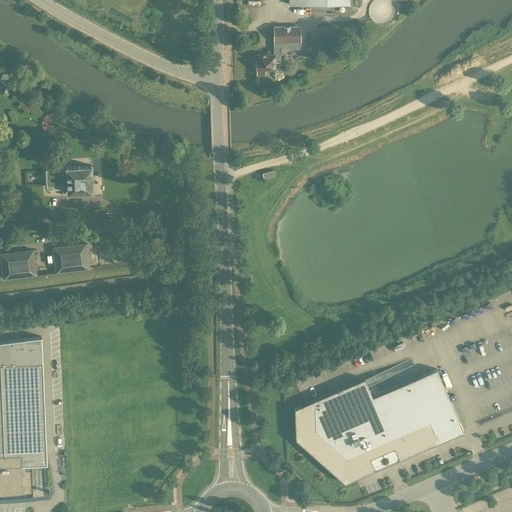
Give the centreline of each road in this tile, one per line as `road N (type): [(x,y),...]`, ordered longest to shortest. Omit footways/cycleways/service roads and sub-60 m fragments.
road 1 (tertiary): [(234,488),(217,79)]
road 2 (track): [(221,173),(379,125),(511,59)]
road 3 (tertiary): [(217,79),(141,56),(39,0)]
road 4 (unclassified): [(372,511),(511,451)]
